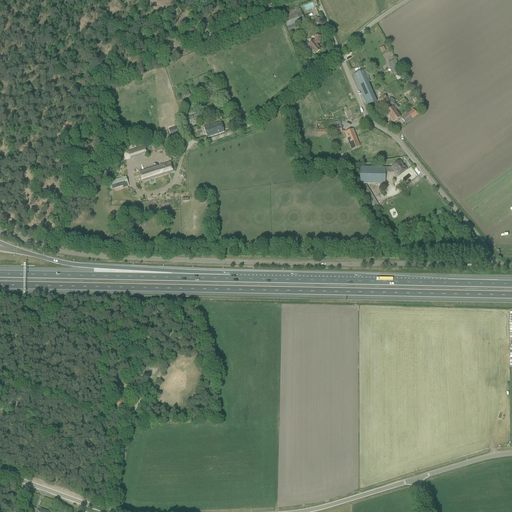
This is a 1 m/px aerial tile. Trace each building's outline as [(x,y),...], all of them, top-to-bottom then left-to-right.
[(294,10),(279,16),(281,20),(284,19),(289,32),(296,29),(294,25),(305,21),(299,7),(294,9),(294,10)] [(320,36),(315,36),(314,40),(313,42),(313,41),(308,45),(307,43),(304,46),(311,54),(313,52),(315,54),(320,50),(316,45),(319,43),(320,36)] [(393,73),(400,69),(395,60),(388,64),(393,73)] [(363,71),(354,74),(353,75),(367,106),(376,102),(363,71)] [(196,88),(193,89),(193,91),(196,99),(203,97),(203,96),(210,93),(207,85),(200,87),(200,86),(195,87),(196,88)] [(381,98),(377,101),(385,112),(385,113),(393,107),(395,105),(394,104),(394,103),(394,102),(394,101),(393,101),(393,100),(392,99),(391,99),(390,99),(389,99),(388,99),(388,100),(387,99),(385,95),(381,98)] [(400,117),(397,113),(393,107),(385,113),(393,123),(400,117)] [(408,114),(401,119),(405,124),(418,114),(416,110),(409,116),(408,114)] [(187,118),(188,120),(190,125),(203,120),(201,115),(202,115),(201,113),(187,118)] [(203,128),(205,133),(207,138),(224,132),(221,122),(203,128)] [(344,133),(346,137),(351,150),(359,147),(353,129),(344,133)] [(140,148),(123,153),(126,161),(130,159),(130,158),(142,155),(146,153),(144,147),(140,148)] [(398,177),(403,174),(402,173),(406,170),(399,161),(395,164),(390,167),(394,172),(398,177)] [(170,162),(165,164),(139,172),(142,182),(173,172),(170,162)] [(385,168),(360,167),(360,184),(377,184),(377,187),(385,187),(385,168)] [(129,186),(126,177),(109,182),(111,190),(122,186),(123,188),(129,186)] [(366,185),(359,190),(371,211),(379,206),(366,185)] [(126,397),(127,391),(116,389),(112,408),(122,410),(123,403),(124,404),(126,404),(127,398),(126,397)]
